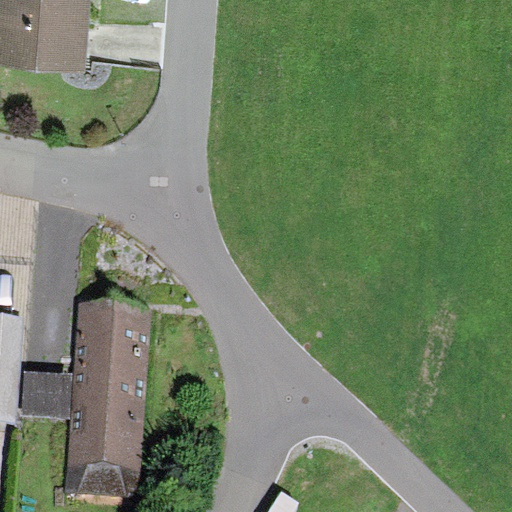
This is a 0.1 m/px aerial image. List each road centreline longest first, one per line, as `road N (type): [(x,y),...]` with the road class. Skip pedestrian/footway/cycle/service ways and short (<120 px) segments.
road 1 (residential): [(183,193),(244,330),(299,381)]
road 2 (residential): [(197,0),(183,193)]
road 3 (residential): [(299,381),(442,511)]
road 4 (residential): [(183,193),(0,160)]
road 5 (residential): [(299,381),(238,511)]
